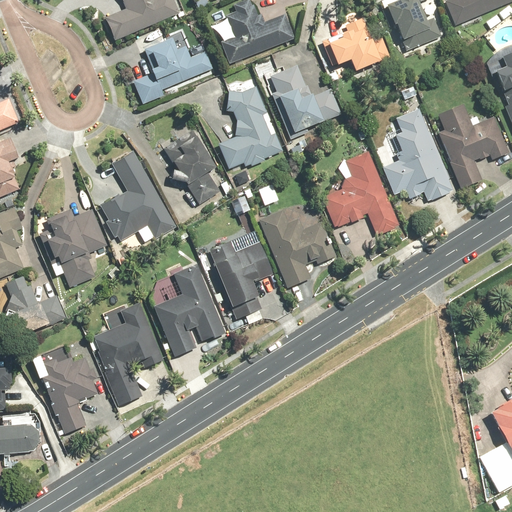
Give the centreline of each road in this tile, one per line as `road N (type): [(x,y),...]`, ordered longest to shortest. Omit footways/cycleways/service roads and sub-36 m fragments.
road 1 (tertiary): [(37,511),(511,210)]
road 2 (residential): [(14,7),(57,34),(70,53),(86,106),(69,115),(57,107)]
